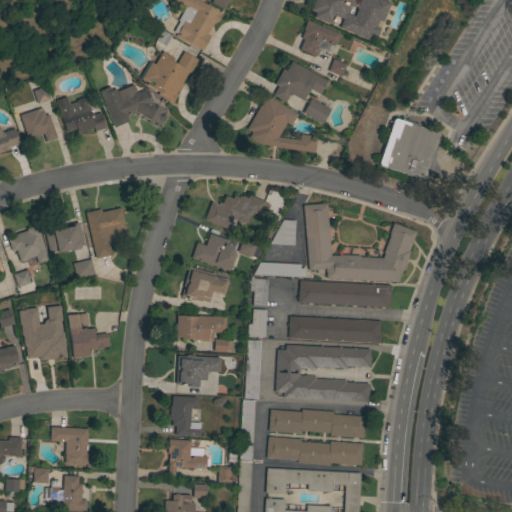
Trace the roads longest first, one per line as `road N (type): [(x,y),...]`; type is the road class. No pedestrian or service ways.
road 1 (residential): [(268,0),(181,164),(146,272),(127,399),(122,511)]
road 2 (residential): [(423,213),(354,186),(181,164),(86,169),(0,194)]
road 3 (secondary): [(412,511),(420,418),(441,333),(511,176)]
road 4 (secondary): [(511,132),(449,231),(411,349)]
road 5 (secondary): [(411,349),(389,511)]
road 6 (residential): [(127,399),(0,411)]
